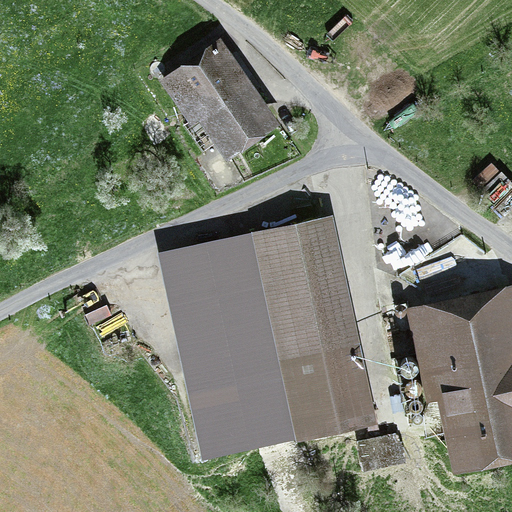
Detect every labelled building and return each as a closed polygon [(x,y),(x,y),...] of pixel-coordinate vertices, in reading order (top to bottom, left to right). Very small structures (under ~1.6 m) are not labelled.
[(268,122),(209,39),(170,67),(164,58),(160,61),(170,75),(162,80),(192,123),(204,115),(229,150),(268,122)] [(504,216),(511,208),(511,182),(495,162),(474,179),(504,216)] [(184,253),(224,447),(293,433),(362,418),(321,220),(256,234),(201,246),(184,253)] [(511,294),(411,316),(429,399),(440,397),(453,455),(465,453),(466,456),(511,445),(511,294)] [(363,466),(400,457),(394,433),(357,441),(363,466)]
